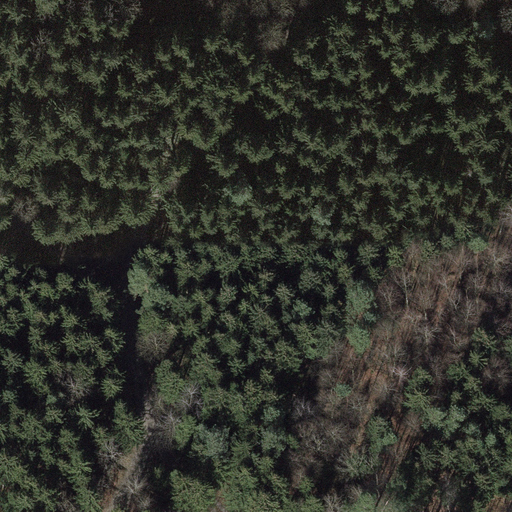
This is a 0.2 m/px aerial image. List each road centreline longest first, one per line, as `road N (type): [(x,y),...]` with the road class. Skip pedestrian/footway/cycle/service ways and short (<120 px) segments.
road 1 (track): [(116,511),(150,427),(131,324),(140,230),(158,185),(303,0)]
road 2 (track): [(0,219),(70,260),(131,324)]
road 3 (track): [(158,185),(83,216),(19,227)]
